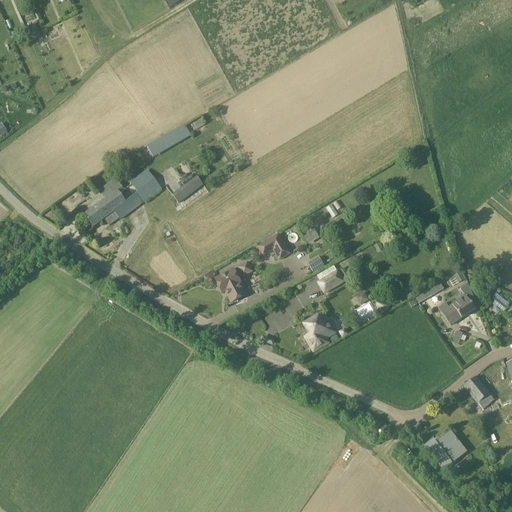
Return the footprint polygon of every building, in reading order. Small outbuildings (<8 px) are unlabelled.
[(155,156),(193,138),(186,125),(148,144),(155,156)] [(161,190),(147,172),(131,184),(132,185),(124,191),(116,180),(100,192),(106,200),(85,217),(93,228),(104,220),(109,226),(119,219),(120,221),(161,190)] [(174,194),(181,203),(206,185),(200,176),(174,194)] [(319,239),(315,232),(304,238),(308,245),(319,239)] [(276,235),(257,248),(262,255),(273,248),(281,259),(288,254),(276,235)] [(380,243),(374,246),(377,253),(383,250),(380,243)] [(313,261),(319,270),(324,267),(320,261),(319,258),(313,261)] [(247,261),(237,265),(241,276),(251,272),(247,261)] [(233,271),(216,280),(223,294),(226,293),(231,304),(245,296),(240,286),(241,285),(233,271)] [(343,283),(336,271),(316,283),(324,294),(343,283)] [(460,272),(454,276),(458,284),(465,280),(460,272)] [(444,289),(440,284),(415,299),(419,304),(444,289)] [(411,287),(403,292),(408,300),(416,296),(411,287)] [(462,293),(465,297),(448,309),(444,304),(438,309),(449,325),(456,320),(457,322),(475,310),(470,303),(473,302),(469,288),(462,293)] [(496,295),(490,302),(503,313),(507,308),(507,307),(508,305),(496,295)] [(382,312),(383,312),(385,312),(386,311),(387,311),(388,310),(389,309),(389,308),(390,306),(390,305),(390,304),(390,302),(389,301),(388,300),(387,299),(386,298),(385,298),(384,298),(383,298),(381,298),(380,298),(379,299),(378,300),(377,301),(376,302),(376,303),(376,304),(376,306),(376,307),(377,308),(378,309),(378,310),(380,311),(381,312),(382,312)] [(335,334),(329,324),(324,326),(319,317),(304,326),(309,335),(307,337),(315,352),(329,344),(326,340),(335,334)] [(338,333),(342,339),(349,335),(345,329),(338,333)] [(456,332),(454,338),(460,340),(462,336),(462,334),(456,332)] [(475,378),(464,388),(483,410),(494,401),(475,378)] [(450,433),(435,444),(433,441),(425,448),(443,471),(451,464),(449,461),(462,450),(465,453),(465,452),(450,433)]
